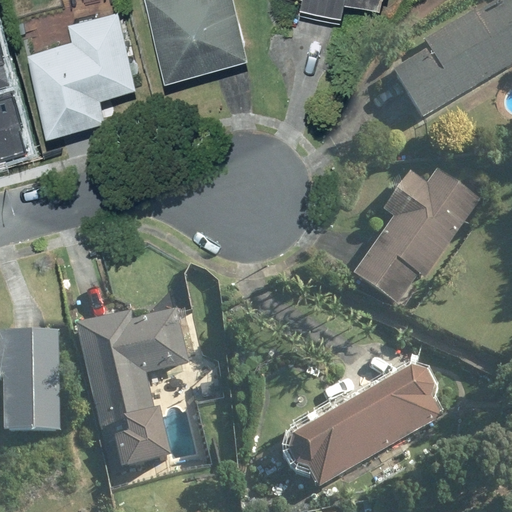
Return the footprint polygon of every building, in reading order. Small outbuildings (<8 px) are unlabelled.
[(240,0),(148,0),(167,74),(253,52),(240,0)] [(386,0),(301,0),(300,11),(345,19),(348,0),(355,0),(386,6),(386,0)] [(511,70),(511,0),(502,0),(392,69),(427,124),(511,70)] [(61,39),(30,48),(53,129),(111,112),(106,92),(142,82),(120,6),(56,24),(61,39)] [(384,216),(391,221),(356,270),(399,301),(421,269),(428,274),(479,201),(441,175),(432,189),(412,175),(384,216)] [(135,317),(79,330),(113,478),(169,465),(150,380),(194,370),(181,312),(136,322),(135,317)] [(61,340),(0,338),(0,385),(3,386),(1,440),(58,441),(61,340)] [(309,470),(321,492),(444,423),(432,400),(432,399),(433,398),(433,397),(434,396),(434,395),(434,394),(435,393),(435,392),(435,391),(435,389),(435,388),(435,387),(434,386),(434,385),(434,384),(433,383),(433,382),(432,381),(432,380),(431,379),(430,378),(429,377),(428,376),(427,375),(426,374),(425,374),(423,373),(422,373),(421,372),(420,372),(419,372),(418,372),(417,372),(416,372),(292,441),(292,442),(291,443),(291,444),(290,446),(290,447),(290,448),(289,449),(289,450),(289,451),(289,452),(289,454),(289,455),(290,456),(290,457),(290,458),(291,459),(291,460),(292,461),(292,462),(293,463),(294,464),(295,465),(296,466),(297,466),(297,467),(298,468),(300,468),(301,469),(302,469),(303,469),(304,470),(305,470),(306,470),(307,470),(309,470)]
